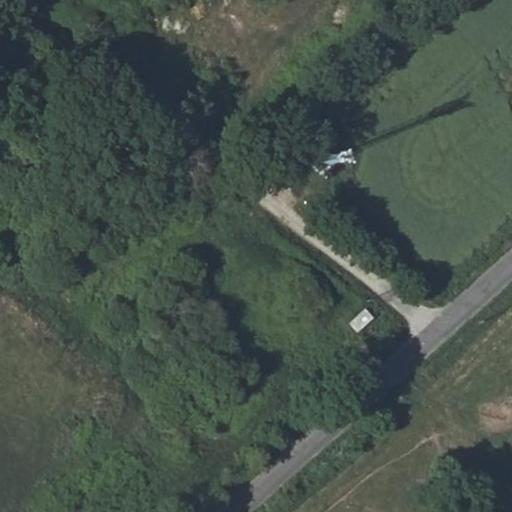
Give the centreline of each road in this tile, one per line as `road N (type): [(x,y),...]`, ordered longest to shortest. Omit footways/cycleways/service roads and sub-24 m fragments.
road 1 (track): [(16,0),(439,336)]
road 2 (tertiary): [(241,511),(511,269)]
